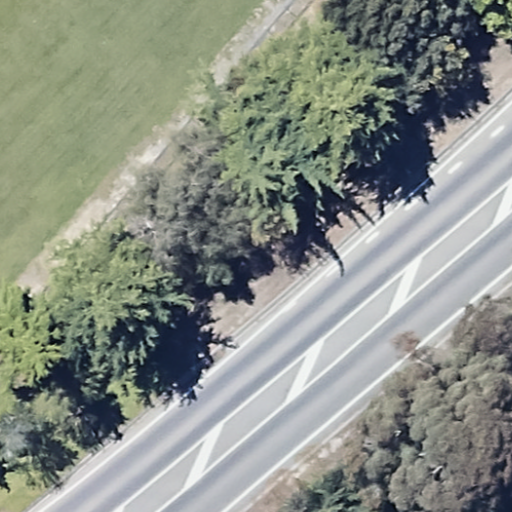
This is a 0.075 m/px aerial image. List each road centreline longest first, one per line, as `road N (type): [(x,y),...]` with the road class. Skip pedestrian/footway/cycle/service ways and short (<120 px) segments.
road 1 (trunk): [(276,390),(511,191)]
road 2 (unclassified): [(82,511),(276,390)]
road 3 (trunk): [(132,511),(276,390)]
